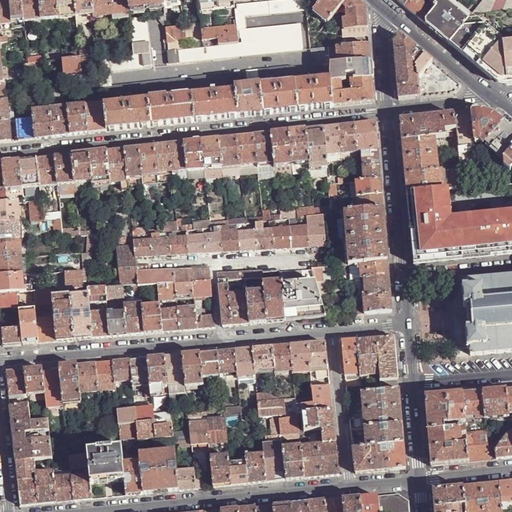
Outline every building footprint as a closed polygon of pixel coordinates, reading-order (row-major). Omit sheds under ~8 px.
[(0,0),(0,15),(1,24),(13,23),(13,20),(10,0),(0,0)] [(10,0),(13,20),(24,19),(21,0),(10,0)] [(21,0),(24,19),(24,21),(42,20),(39,0),(21,0)] [(39,0),(42,20),(59,18),(57,0),(39,0)] [(57,0),(59,18),(76,16),(74,0),(57,0)] [(74,0),(76,16),(94,14),(93,0),(74,0)] [(93,0),(94,14),(95,18),(113,16),(111,0),(93,0)] [(111,0),(113,16),(130,14),(130,10),(128,0),(111,0)] [(128,0),(130,10),(165,7),(164,3),(163,0),(128,0)] [(304,49),(302,24),(247,29),(246,16),(308,9),(306,0),(280,0),(238,4),(238,8),(236,9),(238,28),(239,39),(242,38),(243,39),(243,43),(239,43),(239,44),(220,46),(213,47),(211,47),(176,50),(170,51),(170,63),(304,49)] [(199,0),(201,11),(235,7),(235,5),(234,0),(199,0)] [(322,0),(315,10),(329,21),(343,4),(346,0),(322,0)] [(346,0),(343,4),(347,7),(348,17),(344,18),(345,29),(368,27),(368,24),(366,7),(358,0),(346,0)] [(404,6),(426,24),(425,19),(425,10),(423,0),(408,0),(404,5),(404,6)] [(449,43),(469,19),(462,14),(445,0),(438,0),(434,5),(436,7),(438,9),(426,24),(439,35),(449,43)] [(483,13),(487,0),(483,0),(473,14),(483,13)] [(487,0),(483,13),(493,12),(497,0),(487,0)] [(497,0),(493,12),(503,11),(506,0),(497,0)] [(511,0),(506,0),(503,11),(511,9),(511,0)] [(425,10),(425,19),(436,7),(434,5),(430,3),(425,10)] [(425,19),(426,24),(438,9),(436,7),(425,19)] [(469,19),(449,43),(470,60),(492,79),(495,80),(494,80),(496,81),(499,81),(505,83),(505,84),(506,84),(509,85),(511,84),(511,9),(503,11),(493,12),(483,13),(473,14),(469,19)] [(153,65),(147,16),(131,18),(131,19),(135,55),(118,57),(100,59),(100,63),(104,99),(193,89),(236,84),(236,82),(253,80),(252,70),(113,85),(111,70),(153,65)] [(213,30),(212,17),(206,17),(201,18),(203,31),(213,30)] [(184,25),(167,27),(168,39),(168,41),(169,43),(175,42),(175,38),(185,37),(184,25)] [(368,27),(345,29),(346,37),(369,35),(368,27)] [(203,31),(204,42),(219,41),(220,46),(239,44),(239,43),(239,39),(238,28),(213,30),(203,31)] [(433,62),(402,36),(395,43),(397,70),(400,99),(422,97),(421,78),(433,62)] [(370,50),(370,44),(330,47),(332,65),(371,62),(370,50)] [(98,47),(80,48),(80,52),(81,58),(99,56),(98,47)] [(314,63),(331,65),(332,65),(330,47),(313,49),(314,63)] [(80,52),(63,53),(63,54),(63,60),(81,58),(80,52)] [(63,54),(63,53),(45,55),(46,56),(46,62),(63,60),(63,54)] [(82,65),(100,63),(100,59),(99,56),(81,58),(82,65)] [(81,58),(63,60),(64,65),(65,74),(83,72),(82,65),(81,58)] [(372,68),(371,62),(332,65),(331,65),(331,72),(332,72),(332,73),(333,79),(333,82),(343,81),(352,80),(373,79),(372,68)] [(444,70),(433,62),(421,78),(422,97),(455,94),(462,86),(444,70)] [(260,69),(261,80),(296,76),(306,75),(306,67),(293,65),(260,69)] [(253,80),(261,80),(260,69),(252,70),(253,80)] [(330,107),(336,107),(333,82),(333,79),(296,83),(299,111),(307,110),(330,107)] [(373,79),(352,80),(354,91),(344,92),(343,81),(333,82),(336,107),(375,102),(374,87),(373,79)] [(25,82),(24,82),(26,99),(29,99),(32,98),(31,81),(25,82)] [(296,83),(262,87),(265,114),(275,113),(294,111),(299,111),(296,83)] [(265,114),(262,87),(253,88),(253,86),(243,87),(243,89),(236,90),(236,92),(240,117),(254,116),(265,114)] [(236,92),(194,97),(197,122),(217,119),(240,117),(236,92)] [(194,97),(150,101),(153,127),(162,126),(189,123),(197,122),(194,97)] [(0,122),(11,121),(8,101),(6,101),(0,101),(0,122)] [(150,101),(105,106),(107,132),(118,131),(145,128),(153,127),(150,101)] [(101,132),(107,132),(105,106),(104,103),(86,106),(89,134),(101,132)] [(86,106),(69,107),(72,136),(81,135),(89,134),(86,106)] [(64,137),(72,136),(69,107),(51,110),(54,138),(64,137)] [(51,110),(34,111),(35,119),(37,140),(47,138),(54,138),(51,110)] [(472,112),(475,141),(482,140),(486,144),(504,123),(498,118),(495,114),(482,111),(472,112)] [(461,113),(454,114),(456,130),(457,136),(457,146),(459,146),(474,144),(476,144),(475,141),(472,112),(461,113)] [(402,120),(403,141),(435,138),(446,136),(445,131),(456,130),(454,114),(425,117),(402,120)] [(37,140),(35,119),(31,119),(18,120),(20,141),(37,140)] [(0,143),(13,142),(11,121),(0,122),(0,143)] [(363,123),(356,124),(358,150),(363,150),(380,148),(377,122),(363,123)] [(504,123),(486,144),(491,149),(491,150),(497,156),(498,155),(504,160),(511,150),(511,130),(504,123)] [(343,153),(358,151),(358,150),(356,124),(346,125),(340,126),(343,153)] [(340,153),(343,153),(340,126),(331,127),(325,128),(327,155),(340,153)] [(311,169),(328,167),(328,162),(327,155),(325,128),(315,129),(307,130),(310,163),(311,169)] [(293,165),(310,163),(307,130),(295,131),(290,131),(293,165)] [(279,133),(272,133),(275,163),(276,167),(293,165),(290,131),(279,133)] [(258,164),(275,163),(272,133),(262,134),(255,135),(258,164)] [(241,166),(258,164),(255,135),(248,136),(238,137),(241,166)] [(224,168),(241,166),(238,137),(226,138),(220,139),(224,168)] [(437,155),(435,138),(403,141),(404,151),(405,158),(437,155)] [(206,170),(224,168),(220,139),(211,140),(203,141),(206,170)] [(186,143),(189,172),(194,171),(206,170),(203,141),(192,142),(186,143)] [(174,173),(189,172),(186,143),(175,144),(171,145),(174,173)] [(474,144),(459,146),(461,164),(476,163),(474,144)] [(168,174),(174,173),(171,145),(161,146),(156,146),(159,175),(168,174)] [(147,147),(141,148),(144,176),(159,175),(156,146),(147,147)] [(132,149),(126,149),(129,178),(144,176),(141,148),(132,149)] [(363,151),(364,165),(381,163),(380,153),(380,148),(363,150),(363,151)] [(109,151),(112,183),(123,182),(124,190),(130,190),(129,178),(126,149),(116,151),(109,151)] [(98,153),(91,153),(94,182),(94,185),(112,183),(109,151),(98,153)] [(76,184),(94,182),(91,153),(80,155),(73,155),(76,184)] [(340,153),(327,155),(328,162),(341,161),(340,153)] [(59,185),(76,184),(73,155),(63,157),(56,157),(59,185)] [(406,175),(439,172),(437,155),(405,158),(406,170),(406,175)] [(41,187),(59,185),(56,157),(44,159),(38,159),(41,187)] [(23,189),(41,187),(38,159),(29,160),(20,161),(23,189)] [(499,181),(505,181),(504,168),(504,160),(488,162),(489,170),(498,169),(499,181)] [(8,163),(4,163),(6,190),(23,189),(20,161),(8,163)] [(459,174),(489,171),(489,170),(488,162),(484,162),(478,162),(476,163),(461,164),(458,164),(459,170),(459,174)] [(259,171),(276,170),(276,167),(275,163),(258,164),(259,170),(259,171)] [(364,165),(365,180),(382,178),(381,168),(381,163),(364,165)] [(294,174),(293,165),(276,167),(276,170),(277,176),(294,174)] [(224,168),(224,176),(242,175),(241,171),(241,166),(224,168)] [(207,178),(224,176),(224,168),(206,170),(207,178)] [(206,170),(194,171),(194,180),(207,178),(206,170)] [(444,189),(461,187),(459,174),(459,170),(443,171),(444,189)] [(407,186),(408,193),(443,189),(444,189),(443,171),(439,172),(406,175),(407,186)] [(159,175),(160,184),(169,183),(168,174),(159,175)] [(382,182),(382,178),(365,180),(360,181),(357,181),(359,196),(383,193),(382,182)] [(113,192),(112,183),(94,185),(95,193),(113,192)] [(330,184),(331,199),(336,198),(338,198),(337,183),(330,184)] [(76,184),(59,185),(60,192),(60,197),(78,195),(76,184)] [(60,192),(59,185),(41,187),(41,192),(42,194),(60,192)] [(511,212),(464,217),(446,218),(443,189),(408,193),(414,264),(432,262),(511,254),(511,212)] [(359,196),(360,211),(385,208),(384,196),(383,193),(359,196)] [(32,221),(45,220),(43,206),(43,201),(30,203),(32,221)] [(0,223),(21,222),(19,204),(7,205),(0,205),(0,223)] [(63,219),(62,215),(54,216),(47,216),(47,208),(46,206),(43,206),(45,220),(55,219),(63,219)] [(297,208),(298,212),(298,217),(301,217),(304,217),(307,217),(315,216),(315,207),(315,206),(297,208)] [(315,207),(315,216),(324,214),(332,214),(331,206),(315,207)] [(386,219),(385,208),(360,211),(346,212),(348,238),(387,234),(386,219)] [(311,246),(327,245),(326,240),(326,233),(325,220),(324,214),(315,216),(307,217),(308,226),(311,246)] [(56,237),(64,237),(64,232),(63,219),(55,219),(56,237)] [(21,222),(0,223),(0,241),(23,240),(21,222)] [(248,223),(249,230),(257,230),(256,222),(248,223)] [(293,247),(311,246),(308,226),(304,226),(305,226),(291,227),(293,247)] [(276,248),(293,247),(291,227),(274,228),(276,248)] [(263,229),(257,230),(259,249),(276,248),(274,228),(271,229),(263,229)] [(259,249),(257,230),(249,230),(240,231),(242,250),(259,249)] [(242,250),(240,231),(223,233),(225,251),(242,250)] [(216,234),(205,234),(207,252),(225,251),(223,233),(216,234)] [(205,234),(188,236),(190,253),(207,252),(205,234)] [(387,234),(348,238),(350,264),(352,263),(362,262),(389,260),(388,245),(387,234)] [(87,253),(93,252),(95,240),(95,235),(88,235),(87,253)] [(173,237),(171,237),(172,255),(190,253),(188,236),(185,236),(173,237)] [(155,256),(172,255),(171,237),(153,239),(155,256)] [(155,256),(153,239),(141,240),(136,241),(136,245),(138,256),(155,256)] [(23,240),(0,241),(0,258),(24,257),(23,240)] [(136,245),(119,247),(122,277),(123,285),(125,285),(137,285),(140,284),(139,272),(138,265),(138,264),(138,256),(136,245)] [(0,276),(25,275),(24,257),(0,258),(0,276)] [(362,262),(363,277),(390,275),(389,265),(389,260),(362,262)] [(362,262),(352,263),(354,278),(363,277),(362,262)] [(318,282),(323,281),(319,267),(314,268),(314,269),(318,282)] [(211,268),(194,269),(195,281),(213,279),(211,268)] [(194,269),(176,270),(177,282),(195,281),(194,269)] [(321,317),(327,317),(323,299),(318,282),(314,269),(300,270),(301,281),(303,319),(321,317)] [(67,272),(68,289),(87,288),(85,270),(67,272)] [(177,282),(176,270),(152,271),(139,272),(140,284),(142,284),(160,283),(177,282)] [(220,274),(220,280),(229,279),(247,278),(265,277),(264,270),(220,274)] [(300,270),(282,271),(282,281),(283,283),(301,281),(300,270)] [(35,291),(34,285),(29,285),(29,274),(25,275),(26,292),(35,291)] [(0,293),(18,292),(26,292),(25,275),(0,276),(0,293)] [(363,277),(365,295),(392,293),(391,280),(390,275),(363,277)] [(511,275),(507,276),(507,275),(505,276),(493,277),(491,277),(479,278),(478,278),(478,279),(469,279),(468,278),(465,279),(465,282),(466,282),(466,286),(463,286),(463,290),(467,293),(467,298),(464,301),(464,306),(468,306),(468,307),(470,310),(471,322),(469,326),(469,327),(466,328),(466,332),(470,334),(470,340),(467,343),(468,347),(471,347),(471,351),(470,351),(470,354),(474,354),(475,353),(484,352),(484,353),(486,353),(485,352),(497,351),(497,352),(499,351),(511,350),(511,275)] [(91,280),(90,288),(107,286),(123,285),(122,277),(91,280)] [(195,281),(196,297),(214,296),(213,279),(195,281)] [(231,325),(234,325),(231,294),(230,285),(229,279),(220,280),(225,326),(231,325)] [(179,298),(196,297),(195,281),(177,282),(179,298)] [(279,321),(286,320),(284,302),(281,302),(281,299),(284,299),(283,283),(282,281),(265,282),(265,286),(266,291),(269,322),(279,321)] [(301,281),(283,283),(284,299),(284,302),(286,320),(297,319),(303,319),(301,281)] [(329,299),(324,281),(323,281),(318,282),(323,299),(329,299)] [(177,282),(160,283),(160,290),(161,299),(179,298),(177,282)] [(160,283),(142,284),(143,290),(143,292),(160,290),(160,283)] [(108,299),(126,298),(125,285),(123,285),(107,286),(108,299)] [(90,288),(90,296),(91,302),(109,301),(108,299),(107,286),(90,288)] [(55,290),(37,291),(39,308),(39,313),(57,311),(56,298),(55,290)] [(266,291),(248,292),(251,323),(263,323),(269,322),(266,291)] [(0,294),(1,304),(1,308),(2,308),(20,306),(18,292),(0,293),(0,294)] [(248,292),(231,294),(234,325),(244,324),(251,323),(248,292)] [(392,293),(365,295),(365,308),(366,313),(379,312),(393,311),(392,293)] [(73,297),(75,316),(82,316),(82,321),(75,321),(76,339),(87,338),(94,338),(92,313),(91,302),(90,296),(73,297)] [(76,339),(75,321),(68,322),(68,317),(75,316),(73,297),(56,298),(57,311),(58,326),(59,341),(72,340),(76,339)] [(335,316),(331,298),(329,299),(323,299),(327,317),(335,316)] [(146,333),(144,306),(144,304),(127,305),(127,308),(127,312),(129,335),(141,334),(146,333)] [(159,332),(164,331),(162,309),(162,304),(144,306),(146,333),(159,332)] [(189,329),(199,328),(197,306),(180,308),(182,330),(189,329)] [(23,335),(24,344),(34,343),(42,343),(40,327),(39,313),(39,308),(20,310),(22,322),(22,325),(23,329),(23,335)] [(180,308),(162,309),(164,331),(173,331),(182,330),(180,308)] [(103,337),(112,336),(110,314),(109,311),(92,313),(94,338),(103,337)] [(127,312),(110,314),(112,336),(123,335),(129,335),(127,312)] [(216,315),(201,316),(202,328),(209,327),(217,327),(216,315)] [(3,323),(4,330),(11,330),(14,329),(23,329),(22,325),(22,322),(3,323)] [(58,326),(40,327),(42,343),(50,342),(59,341),(58,326)] [(17,345),(24,344),(23,335),(23,329),(14,329),(11,330),(4,330),(6,346),(17,345)] [(381,338),(376,339),(379,376),(380,382),(398,380),(396,360),(394,337),(381,338)] [(376,339),(356,340),(359,375),(359,377),(379,376),(376,339)] [(347,341),(341,342),(345,376),(359,375),(356,340),(347,341)] [(315,344),(308,345),(311,372),(321,372),(328,371),(329,371),(326,343),(315,344)] [(296,346),(291,346),(293,372),(294,374),(311,372),(308,345),(296,346)] [(279,347),(273,348),(276,371),(276,373),(293,372),(291,346),(279,347)] [(259,349),(254,350),(256,372),(276,371),(273,348),(259,349)] [(242,351),(235,351),(238,374),(238,377),(256,376),(256,372),(254,350),(242,351)] [(218,353),(220,375),(238,374),(235,351),(224,352),(218,353)] [(204,354),(200,354),(203,377),(220,375),(218,353),(204,354)] [(190,355),(183,356),(186,383),(186,388),(198,387),(203,386),(203,385),(203,377),(200,354),(190,355)] [(173,357),(165,357),(168,385),(186,383),(183,356),(173,357)] [(156,358),(148,359),(151,387),(162,386),(166,385),(168,385),(165,357),(156,358)] [(139,360),(130,360),(132,382),(133,389),(151,387),(148,359),(139,360)] [(119,361),(113,362),(115,383),(132,382),(130,360),(119,361)] [(102,363),(95,364),(98,392),(115,390),(115,383),(113,362),(102,363)] [(84,364),(77,365),(80,393),(98,392),(95,364),(84,364)] [(65,366),(59,367),(60,372),(63,403),(81,402),(80,393),(77,365),(65,366)] [(31,369),(24,370),(27,395),(45,394),(42,373),(42,368),(31,369)] [(11,371),(6,372),(9,397),(27,395),(24,370),(11,371)] [(50,372),(42,373),(45,394),(45,401),(46,408),(63,407),(63,403),(60,372),(50,372)] [(220,375),(221,384),(225,383),(225,379),(234,379),(235,382),(238,382),(238,377),(238,374),(220,375)] [(203,377),(203,385),(221,384),(220,375),(203,377)] [(398,384),(398,380),(380,382),(381,392),(399,390),(398,384)] [(186,383),(168,385),(168,388),(169,395),(187,394),(186,393),(186,388),(186,383)] [(162,386),(151,387),(152,396),(163,395),(162,386)] [(331,386),(313,388),(314,399),(314,404),(315,404),(316,413),(333,411),(331,386)] [(381,392),(361,393),(363,412),(400,408),(399,399),(399,390),(381,392)] [(493,391),(482,391),(484,416),(485,418),(508,417),(508,413),(506,390),(493,391)] [(473,392),(462,393),(464,417),(484,416),(482,391),(473,392)] [(278,393),(258,395),(259,404),(279,402),(278,393)] [(452,394),(445,395),(448,424),(464,423),(464,417),(462,393),(452,394)] [(45,401),(45,394),(27,395),(27,402),(45,401)] [(425,397),(428,431),(443,430),(443,425),(448,424),(445,395),(435,396),(425,397)] [(296,400),(285,401),(287,416),(287,419),(298,418),(298,415),(297,406),(296,401),(296,400)] [(279,402),(259,404),(259,408),(260,412),(260,417),(261,418),(281,416),(279,402)] [(314,404),(297,406),(298,415),(303,414),(316,413),(315,404),(314,404)] [(23,406),(10,407),(12,424),(13,435),(25,433),(48,431),(47,421),(36,422),(30,423),(29,417),(28,405),(23,406)] [(224,415),(242,414),(241,409),(241,407),(223,408),(224,415)] [(400,408),(363,412),(364,428),(402,425),(401,416),(400,408)] [(153,409),(135,410),(137,425),(154,423),(154,417),(153,409)] [(135,410),(118,412),(118,419),(119,426),(137,425),(135,410)] [(316,413),(303,414),(304,432),(317,431),(322,431),(335,430),(333,411),(316,413)] [(287,419),(280,420),(281,427),(282,434),(300,432),(298,418),(287,419)] [(118,419),(100,421),(101,428),(102,428),(119,426),(118,419)] [(225,420),(207,422),(209,444),(227,442),(225,425),(225,420)] [(261,422),(263,437),(272,436),(282,435),(282,434),(281,427),(280,420),(261,422)] [(100,421),(83,423),(84,430),(101,428),(100,421)] [(154,423),(137,425),(138,439),(139,441),(166,438),(167,444),(168,444),(168,448),(174,447),(174,443),(173,438),(172,425),(167,426),(167,422),(154,423)] [(207,422),(190,423),(191,436),(191,441),(192,445),(209,444),(207,422)] [(137,425),(119,426),(120,440),(131,439),(138,439),(137,425)] [(402,425),(364,428),(366,448),(370,448),(386,446),(404,445),(403,436),(402,425)] [(429,442),(429,449),(460,446),(459,435),(465,435),(465,433),(464,428),(443,430),(428,431),(429,442)] [(335,430),(322,431),(324,445),(337,444),(335,430)] [(486,432),(465,433),(465,435),(466,445),(468,463),(477,462),(489,460),(487,443),(486,432)] [(51,459),(49,439),(26,441),(25,433),(13,435),(14,450),(16,462),(34,461),(48,460),(51,459)] [(511,458),(511,434),(506,436),(487,443),(489,460),(497,460),(511,458)] [(272,436),(263,437),(264,451),(283,449),(282,435),(272,436)] [(356,438),(351,438),(353,449),(362,449),(360,437),(356,438)] [(209,444),(192,445),(192,447),(193,453),(210,451),(209,444)] [(324,445),(319,446),(322,477),(335,476),(340,476),(337,444),(324,445)] [(319,445),(301,447),(304,479),(318,478),(322,477),(319,446),(319,445)] [(405,459),(404,445),(386,446),(389,471),(406,470),(405,459)] [(460,446),(429,449),(430,458),(431,466),(468,463),(466,445),(460,446)] [(386,446),(370,448),(372,473),(385,471),(389,471),(386,446)] [(301,447),(283,449),(287,481),(297,480),(304,479),(301,447)] [(112,449),(112,451),(105,452),(97,453),(97,450),(88,451),(91,485),(101,484),(101,482),(115,480),(116,482),(125,482),(123,464),(121,448),(112,449)] [(362,449),(353,449),(355,474),(367,473),(372,473),(370,448),(366,448),(362,449)] [(283,449),(264,451),(264,455),(267,483),(278,482),(287,481),(283,449)] [(175,453),(140,456),(140,462),(144,495),(163,493),(179,491),(177,476),(176,470),(175,453)] [(264,455),(246,456),(247,461),(249,485),(261,483),(267,483),(264,455)] [(87,456),(70,457),(71,470),(88,469),(87,456)] [(228,456),(211,458),(214,488),(225,487),(231,486),(229,463),(228,456)] [(34,461),(16,462),(17,474),(18,482),(36,480),(35,474),(34,461)] [(247,461),(229,463),(231,486),(242,485),(249,485),(247,461)] [(140,462),(123,464),(125,482),(126,495),(126,496),(139,495),(144,495),(140,462)] [(49,504),(56,503),(54,479),(53,472),(35,474),(36,480),(39,505),(49,504)] [(196,490),(204,489),(203,473),(195,473),(195,474),(196,490)] [(195,474),(177,476),(179,491),(187,491),(196,490),(195,474)] [(72,477),(54,479),(56,503),(68,502),(74,502),(72,478),(72,477)] [(89,477),(72,478),(74,502),(85,500),(91,500),(89,477)] [(36,480),(18,482),(21,507),(32,506),(39,505),(36,480)] [(511,482),(506,483),(498,484),(501,511),(506,511),(511,510),(511,482)] [(487,485),(481,486),(483,511),(501,511),(498,484),(487,485)] [(470,487),(463,488),(465,506),(465,511),(483,511),(481,486),(470,487)] [(434,501),(435,509),(460,507),(465,506),(463,488),(447,490),(433,491),(434,501)] [(389,496),(378,497),(380,511),(409,511),(409,503),(399,495),(389,496)] [(368,498),(360,499),(361,511),(380,511),(378,497),(368,498)] [(343,511),(361,511),(360,499),(351,500),(343,500),(343,511)] [(332,501),(325,502),(326,511),(343,511),(343,500),(332,501)] [(315,503),(308,504),(308,511),(326,511),(325,502),(315,503)]
